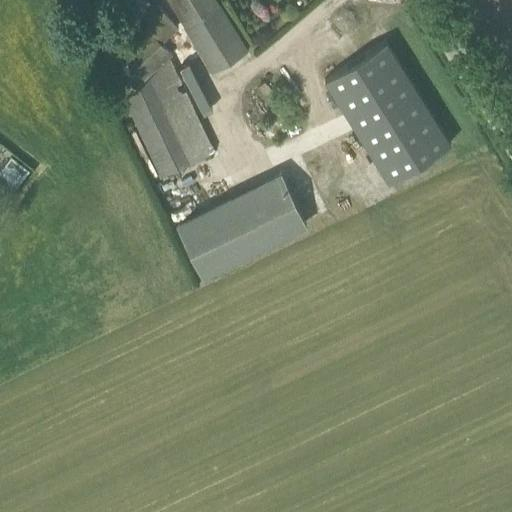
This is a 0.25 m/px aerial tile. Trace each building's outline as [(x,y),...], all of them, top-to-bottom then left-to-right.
[(213,150),(170,57),(172,54),(161,43),(178,26),(155,4),(152,7),(145,0),(117,0),(146,28),(114,62),(111,65),(134,89),(123,99),(159,176),(213,150)] [(215,0),(166,0),(211,72),(248,50),(215,0)] [(389,181),(451,142),(387,40),(325,79),(389,181)] [(0,166),(0,173),(13,185),(26,170),(9,155),(0,166)] [(177,225),(201,273),(306,222),(282,173),(177,225)]
